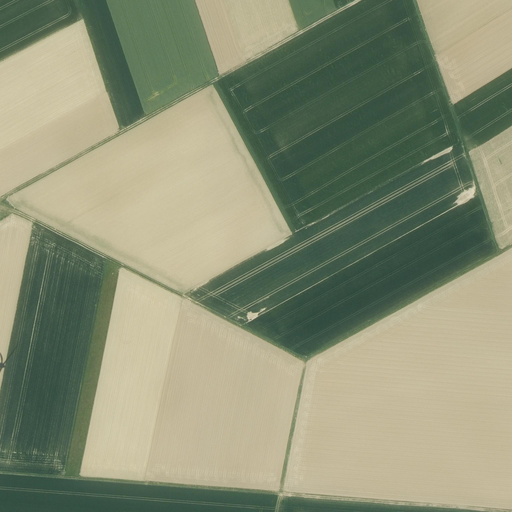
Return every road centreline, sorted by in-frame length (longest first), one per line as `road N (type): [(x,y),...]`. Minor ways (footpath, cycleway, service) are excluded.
road 1 (track): [(0,199),(358,0)]
road 2 (track): [(0,204),(306,360)]
road 3 (track): [(212,80),(297,239),(188,299)]
road 4 (track): [(511,245),(499,253),(414,0)]
road 5 (track): [(279,494),(0,472)]
road 6 (track): [(510,511),(279,494)]
road 7 (track): [(306,360),(499,253)]
road 8 (track): [(297,239),(463,147)]
road 9 (track): [(79,0),(122,130)]
road 10 (track): [(279,494),(306,360)]
